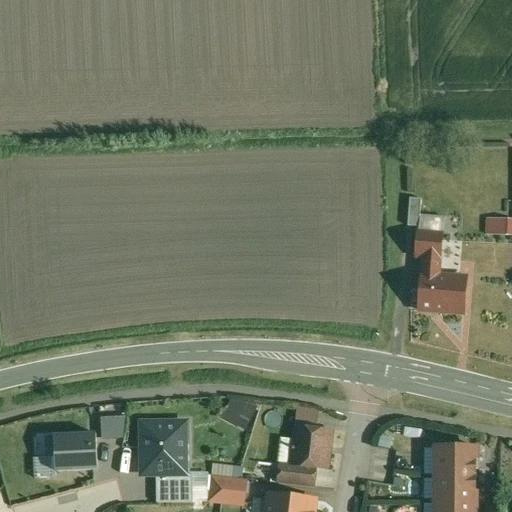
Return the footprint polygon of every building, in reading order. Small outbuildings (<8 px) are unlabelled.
[(414,224),(425,224),(426,198),(415,198),(414,224)] [(426,216),(426,229),(451,229),(451,216),(426,216)] [(511,220),(488,219),(487,235),(511,236),(511,220)] [(446,237),(420,234),(418,258),(427,259),(425,275),(440,276),(441,261),(443,261),(446,237)] [(440,276),(425,275),(421,311),(466,316),(469,279),(440,276)] [(239,394),(227,418),(251,430),(263,406),(239,394)] [(127,418),(102,419),(102,440),(123,439),(127,418)] [(186,424),(142,425),(143,476),(156,475),(187,475),(187,474),(186,424)] [(331,432),(297,428),(293,465),(292,466),(316,469),(326,470),(331,432)] [(98,471),(96,435),(47,437),(48,459),(55,459),(56,473),(98,471)] [(476,448),(436,448),(436,475),(436,476),(476,476),(477,474),(476,474),(476,463),(477,463),(477,461),(476,461),(476,448)] [(316,469),(292,466),(293,465),(280,463),(278,484),(314,489),(316,469)] [(187,475),(156,475),(157,503),(193,503),(192,474),(187,474),(187,475)] [(476,476),(436,476),(436,477),(436,502),(436,503),(476,504),(476,492),(476,490),(476,478),(476,476)] [(248,481),(212,477),(209,501),(245,505),(248,481)] [(269,496),(266,511),(314,511),(316,501),(269,496)] [(475,511),(476,504),(436,503),(436,504),(436,511),(475,511)]
